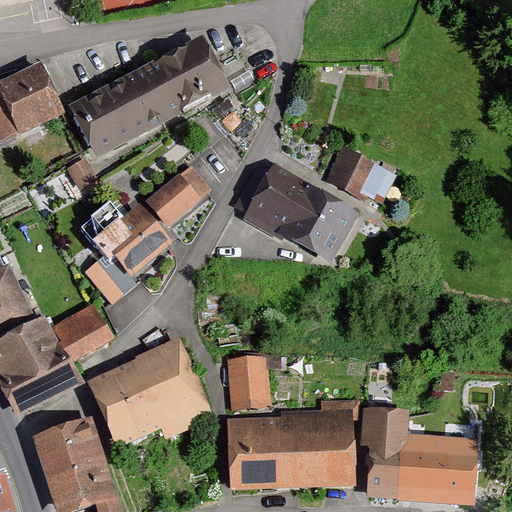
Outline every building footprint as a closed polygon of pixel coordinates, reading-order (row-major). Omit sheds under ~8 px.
[(0,0),(0,8),(40,0),(0,0)] [(71,110),(97,164),(230,100),(205,46),(71,110)] [(0,148),(20,139),(22,143),(66,123),(41,70),(0,88),(0,148)] [(379,175),(337,155),(322,186),(365,206),(379,175)] [(67,175),(81,197),(95,187),(81,166),(67,175)] [(331,272),(358,222),(262,169),(235,219),(331,272)] [(209,199),(187,174),(148,209),(169,233),(209,199)] [(112,272),(117,268),(133,287),(175,252),(142,213),(95,252),(112,272)] [(0,349),(38,329),(5,270),(0,273),(0,349)] [(50,335),(70,371),(112,347),(91,311),(50,335)] [(44,325),(38,329),(0,349),(0,394),(12,416),(75,381),(70,371),(50,335),(44,325)] [(137,370),(89,390),(118,457),(164,437),(167,444),(212,425),(179,346),(135,365),(137,370)] [(269,416),(267,364),(227,366),(230,418),(269,416)] [(357,407),(320,407),(320,416),(281,416),(281,424),(229,424),(230,496),(357,495),(357,407)] [(411,440),(412,418),(366,416),(364,446),(364,454),(373,454),(370,504),(457,510),(475,511),(479,444),(460,443),(411,440)] [(119,511),(91,425),(31,445),(53,511),(119,511)] [(0,511),(12,511),(3,484),(0,484),(0,511)]
